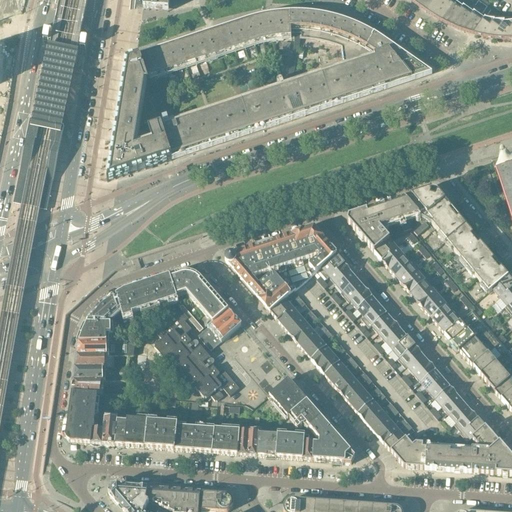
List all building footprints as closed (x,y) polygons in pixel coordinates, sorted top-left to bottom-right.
[(144,0),(144,2),(144,9),(143,11),(168,13),(169,6),(169,0),(144,0)] [(425,0),(410,0),(409,3),(418,10),(425,0)] [(439,0),(425,0),(418,10),(428,17),(439,0)] [(451,4),(446,0),(439,0),(428,17),(432,19),(434,20),(438,23),(451,4)] [(471,4),(474,0),(469,0),(468,2),(465,6),(469,8),(471,4)] [(462,9),(453,3),(452,3),(451,4),(438,23),(441,25),(444,26),(449,29),(462,9)] [(460,33),(473,15),(463,8),(462,9),(449,29),(451,30),(455,31),(460,33)] [(467,36),(480,18),(473,14),(473,15),(460,33),(467,36)] [(148,84),(255,49),(264,46),(273,44),(282,43),(291,43),(291,35),(291,18),(290,18),(290,15),(284,15),(279,15),(276,16),(270,17),(263,18),(252,21),(244,23),(139,58),(148,84)] [(164,127),(160,128),(171,159),(172,162),(265,131),(432,76),(395,50),(389,46),(383,42),(375,37),(370,34),(364,31),(360,29),(356,27),(350,25),(346,23),(342,22),(338,21),(334,20),(330,19),(325,18),(321,17),(316,16),(311,16),(306,15),(299,15),(290,15),(290,18),(291,18),(291,35),(295,35),(295,47),(287,86),(254,97),(255,100),(175,126),(174,123),(169,125),(167,119),(162,121),(164,127)] [(483,21),(480,18),(467,36),(474,38),(478,39),(482,40),(494,23),(494,22),(485,20),(484,20),(483,21)] [(504,23),(494,23),(482,40),(488,41),(492,41),(501,29),(503,26),(504,25),(504,23)] [(503,26),(501,29),(492,41),(497,42),(503,42),(511,30),(511,29),(511,23),(504,25),(503,26)] [(511,29),(511,30),(503,42),(507,43),(511,42),(511,29)] [(31,130),(12,207),(21,209),(39,213),(48,214),(62,141),(63,137),(64,132),(82,51),(80,50),(51,45),(34,127),(32,126),(31,130)] [(160,128),(148,84),(139,58),(126,62),(106,184),(172,162),(171,159),(160,128)] [(511,164),(508,166),(507,163),(504,164),(505,167),(494,170),(511,223),(511,164)] [(430,192),(405,200),(419,217),(420,218),(424,214),(431,223),(449,208),(438,194),(437,194),(436,193),(436,192),(435,192),(434,192),(433,192),(432,192),(431,192),(430,192)] [(364,238),(361,240),(373,254),(388,241),(379,230),(419,217),(405,200),(347,219),(346,223),(358,237),(361,235),(364,238)] [(449,208),(431,223),(432,224),(431,225),(446,243),(465,227),(458,219),(456,221),(452,216),(449,212),(451,210),(449,208)] [(472,236),(465,227),(446,243),(467,269),(486,253),(479,244),(477,246),(470,238),(472,236)] [(321,270),(336,257),(313,230),(226,259),(225,263),(270,315),(285,302),(312,277),(316,274),(321,270)] [(381,263),(396,250),(389,242),(374,255),(381,263)] [(388,271),(403,258),(396,250),(381,263),(388,271)] [(486,253),(467,269),(480,284),(478,285),(486,295),(492,291),(507,278),(500,270),(498,271),(491,263),(493,261),(486,253)] [(336,257),(321,270),(328,278),(343,265),(336,257)] [(395,279),(410,266),(403,258),(388,271),(395,279)] [(402,287),(420,272),(413,263),(410,266),(395,279),(402,287)] [(328,278),(335,286),(350,273),(343,265),(328,278)] [(409,295),(424,282),(427,280),(420,272),(402,287),(409,295)] [(335,286),(342,294),(357,281),(350,273),(335,286)] [(221,305),(201,281),(199,279),(198,279),(197,278),(195,277),(192,276),(191,275),(190,275),(188,275),(186,275),(184,275),(181,275),(180,275),(180,274),(170,278),(176,298),(186,295),(209,322),(203,328),(204,329),(205,328),(207,330),(208,329),(212,326),(226,314),(219,307),(221,305)] [(170,278),(142,287),(150,313),(178,303),(176,298),(170,278)] [(500,301),(511,290),(511,283),(508,278),(492,291),(500,301)] [(342,294),(349,303),(364,289),(357,281),(342,294)] [(416,304),(431,291),(424,282),(409,295),(416,304)] [(150,313),(142,287),(123,293),(115,298),(121,317),(124,326),(127,335),(136,332),(132,318),(150,313)] [(349,303),(356,311),(371,297),(364,289),(349,303)] [(423,312),(441,297),(434,289),(431,291),(416,304),(423,312)] [(506,309),(511,303),(511,290),(500,301),(506,309)] [(356,311),(363,319),(379,306),(371,297),(356,311)] [(430,320),(447,305),(441,297),(423,312),(430,320)] [(100,309),(87,326),(109,326),(114,321),(116,321),(117,320),(121,317),(115,298),(100,309)] [(277,323),(292,309),(285,302),(270,315),(277,323)] [(437,328),(454,313),(447,305),(430,320),(437,328)] [(363,319),(370,327),(386,314),(379,306),(363,319)] [(199,333),(203,330),(183,307),(180,308),(181,312),(188,320),(192,325),(199,333)] [(283,330),(299,317),(292,309),(277,323),(278,324),(283,330)] [(226,314),(212,326),(208,329),(215,337),(235,320),(228,312),(226,314)] [(455,328),(460,324),(463,321),(455,312),(454,313),(437,328),(444,336),(454,327),(455,328)] [(209,359),(200,348),(193,354),(191,353),(193,351),(191,349),(189,350),(186,347),(191,343),(185,336),(191,331),(188,328),(184,324),(188,320),(181,313),(180,313),(162,319),(161,319),(170,329),(166,332),(163,329),(157,334),(158,335),(157,336),(162,342),(154,349),(155,350),(154,350),(163,361),(164,360),(164,361),(167,358),(176,368),(173,370),(174,371),(173,372),(181,382),(182,382),(183,382),(182,383),(191,393),(192,392),(193,393),(195,391),(204,401),(205,400),(206,401),(210,398),(215,403),(216,402),(217,403),(223,398),(220,394),(223,391),(230,399),(239,391),(223,372),(219,376),(213,369),(208,373),(205,369),(207,368),(205,365),(203,367),(202,365),(209,359)] [(370,327),(377,335),(393,322),(386,314),(370,327)] [(290,338),(305,325),(299,317),(283,330),(290,338)] [(235,320),(215,337),(221,344),(241,327),(235,320)] [(377,335),(385,343),(400,330),(393,322),(377,335)] [(451,344),(466,331),(460,324),(455,328),(454,327),(444,336),(451,344)] [(297,346),(312,333),(305,325),(290,338),(297,346)] [(82,336),(79,346),(117,345),(117,335),(113,335),(113,326),(109,326),(87,326),(86,326),(82,336)] [(142,331),(141,326),(135,327),(138,338),(144,336),(142,331)] [(385,343),(392,351),(407,338),(400,330),(385,343)] [(458,353),(474,340),(466,331),(451,344),(458,353)] [(303,354),(319,340),(312,333),(297,346),(303,354)] [(392,351),(399,360),(414,346),(407,338),(392,351)] [(310,361),(325,348),(319,340),(303,354),(310,361)] [(466,361),(481,348),(474,340),(458,353),(466,361)] [(133,358),(135,345),(117,345),(79,346),(77,358),(113,358),(133,358)] [(399,360),(406,368),(421,354),(414,346),(399,360)] [(317,369),(332,356),(325,348),(310,361),(317,369)] [(473,370),(488,356),(481,348),(466,361),(473,370)] [(406,368),(413,376),(428,363),(421,354),(406,368)] [(323,377),(339,364),(332,356),(317,369),(323,377)] [(480,377),(495,364),(488,356),(473,370),(480,377)] [(113,371),(113,358),(77,358),(75,371),(113,371)] [(413,376),(420,384),(435,371),(428,363),(413,376)] [(345,371),(339,364),(323,377),(330,385),(345,371)] [(487,385),(502,372),(495,364),(480,377),(487,385)] [(129,383),(131,372),(131,371),(113,371),(75,371),(73,383),(104,383),(129,383)] [(337,392),(352,379),(345,371),(330,385),(337,392)] [(420,384),(427,392),(442,379),(435,371),(420,384)] [(494,394),(510,381),(502,372),(487,385),(494,394)] [(343,400),(359,387),(352,379),(337,392),(343,400)] [(427,392),(434,400),(449,387),(442,379),(427,392)] [(501,402),(511,392),(511,383),(510,381),(494,394),(501,402)] [(275,406),(294,389),(288,382),(269,399),(275,406)] [(103,397),(104,383),(73,383),(71,395),(97,397),(100,397),(103,397)] [(350,408),(365,395),(359,387),(343,400),(350,408)] [(434,400),(441,408),(457,395),(449,387),(434,400)] [(294,389),(275,406),(287,420),(290,418),(307,404),(294,389)] [(508,410),(511,406),(511,392),(501,402),(508,410)] [(97,397),(71,395),(68,420),(94,422),(95,409),(98,410),(100,397),(97,397)] [(357,416),(372,402),(365,395),(350,408),(357,416)] [(441,408),(448,417),(464,403),(457,395),(441,408)] [(363,423),(379,410),(372,402),(357,416),(363,423)] [(448,417),(456,425),(471,411),(464,403),(448,417)] [(192,404),(190,424),(196,425),(196,421),(200,422),(201,415),(197,415),(198,409),(198,405),(192,404)] [(290,418),(296,425),(294,427),(297,432),(302,428),(303,428),(305,426),(309,430),(321,420),(307,404),(290,418)] [(370,431),(385,418),(379,410),(363,423),(369,430),(370,431)] [(456,425),(463,433),(478,420),(471,411),(456,425)] [(377,439),(392,425),(385,418),(370,431),(377,439)] [(105,419),(104,432),(103,448),(116,449),(118,422),(117,422),(118,420),(105,419)] [(155,451),(157,425),(158,421),(152,421),(152,419),(147,419),(147,424),(145,451),(155,451)] [(94,422),(68,420),(65,439),(70,445),(92,447),(93,432),(94,422)] [(355,459),(321,420),(309,430),(319,442),(319,446),(313,446),(312,463),(351,466),(355,459)] [(463,433),(470,441),(471,440),(485,428),(478,420),(463,433)] [(127,422),(118,422),(116,449),(125,449),(127,422)] [(147,424),(127,422),(125,449),(134,449),(134,450),(145,451),(147,424)] [(165,452),(167,426),(157,425),(155,451),(165,452)] [(384,446),(399,433),(392,425),(377,439),(384,446)] [(176,453),(177,430),(177,427),(167,426),(165,452),(176,453)] [(416,446),(413,449),(408,443),(406,441),(391,454),(393,457),(404,470),(511,477),(511,458),(485,428),(471,440),(478,448),(475,451),(474,451),(473,455),(421,451),(422,447),(416,446)] [(248,458),(249,434),(243,433),(244,429),(239,429),(239,434),(238,457),(248,458)] [(184,454),(186,430),(177,430),(176,453),(184,454)] [(194,454),(196,431),(186,430),(184,454),(194,454)] [(203,455),(205,432),(196,431),(194,454),(203,455)] [(104,432),(93,432),(92,447),(103,448),(104,432)] [(213,453),(215,432),(214,432),(214,433),(205,432),(203,455),(213,456),(213,453)] [(221,456),(223,432),(215,432),(213,453),(213,456),(221,456)] [(229,457),(231,433),(223,432),(221,456),(229,457)] [(257,459),(258,437),(258,432),(254,432),(254,434),(249,434),(248,458),(257,459)] [(238,457),(239,434),(231,433),(229,457),(238,457)] [(402,437),(399,433),(384,446),(391,454),(406,441),(405,441),(402,437)] [(303,462),(305,440),(305,436),(277,434),(277,438),(275,460),(303,462)] [(277,438),(258,437),(257,459),(275,460),(277,438)] [(309,440),(305,440),(303,462),(312,463),(313,446),(313,445),(308,445),(309,440)] [(111,488),(108,495),(120,509),(130,500),(131,489),(111,488)] [(140,490),(131,489),(130,500),(140,503),(140,490)] [(145,511),(149,505),(146,504),(147,491),(140,490),(140,503),(130,500),(120,509),(122,511),(145,511)] [(158,508),(159,492),(147,491),(146,504),(149,505),(149,504),(158,508)] [(174,511),(176,493),(159,492),(158,508),(166,511),(174,511)] [(186,511),(188,494),(176,493),(174,511),(186,511)] [(198,511),(200,495),(188,494),(186,511),(198,511)] [(215,511),(217,496),(202,495),(200,511),(215,511)] [(225,497),(217,496),(215,511),(230,511),(231,511),(232,510),(233,509),(233,508),(233,507),(233,506),(233,505),(233,503),(232,502),(232,500),(231,499),(229,498),(228,497),(227,497),(225,497)] [(285,506),(284,507),(283,508),(283,509),(283,511),(300,511),(301,502),(293,502),(291,502),(290,502),(289,502),(287,503),(286,504),(285,504),(285,506)] [(313,511),(315,503),(301,502),(300,511),(313,511)] [(328,511),(329,504),(315,503),(313,511),(328,511)]
